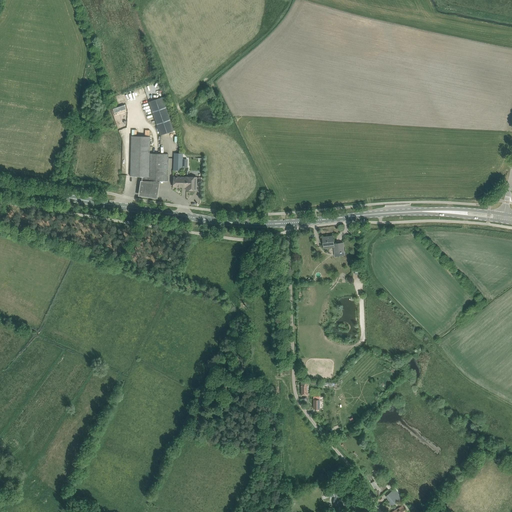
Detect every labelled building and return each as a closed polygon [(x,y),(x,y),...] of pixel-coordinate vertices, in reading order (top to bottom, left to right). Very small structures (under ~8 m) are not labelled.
[(174,130),(163,97),(162,97),(149,102),(160,135),(174,130)] [(149,177),(150,136),(132,135),(131,171),(130,176),(142,177),(142,181),(167,181),(168,154),(156,154),(150,154),(149,177)] [(174,158),(173,170),(182,171),(183,158),(174,158)] [(186,187),(186,177),(173,177),(173,187),(186,187)] [(186,187),(186,190),(196,190),(196,177),(186,177),(186,187)] [(140,182),(138,197),(157,200),(159,183),(140,182)] [(345,253),(344,243),(334,244),(333,236),(323,237),(324,247),(333,246),(334,254),(345,253)] [(307,395),(307,393),(309,393),(309,388),(307,388),(307,382),(301,382),(301,395),(307,395)] [(335,497),(334,502),(337,503),(338,499),(339,499),(339,498),(339,496),(346,493),(344,488),(337,490),(336,488),(333,485),(332,485),(333,485),(329,489),(333,492),(335,497)] [(390,493),(386,496),(394,505),(397,502),(402,498),(397,492),(395,489),(391,492),(390,493)]
